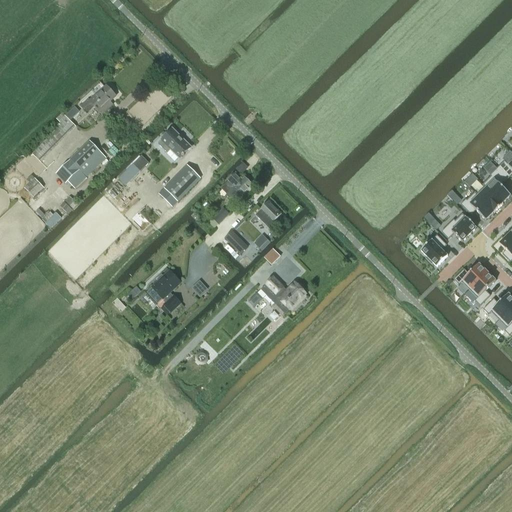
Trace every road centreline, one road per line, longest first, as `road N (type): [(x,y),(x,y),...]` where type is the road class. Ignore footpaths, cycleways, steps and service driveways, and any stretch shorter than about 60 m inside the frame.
road 1 (unclassified): [(416,303),(113,0)]
road 2 (unclassified): [(506,394),(416,303)]
